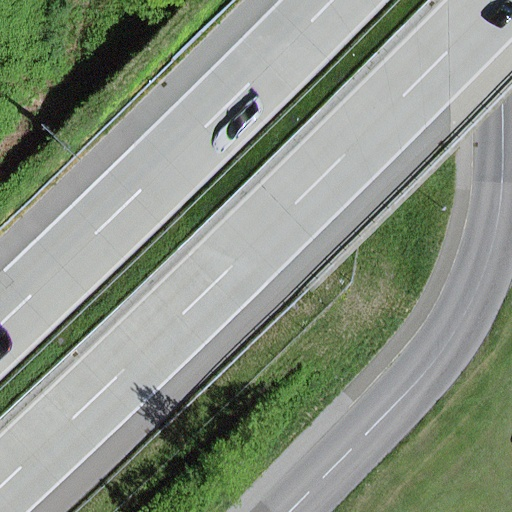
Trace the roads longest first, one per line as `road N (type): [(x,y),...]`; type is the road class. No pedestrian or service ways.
road 1 (motorway): [(0,478),(202,290),(489,0)]
road 2 (motorway): [(333,0),(0,324)]
road 3 (unclassified): [(511,198),(498,268),(473,307),(430,367),(291,511)]
